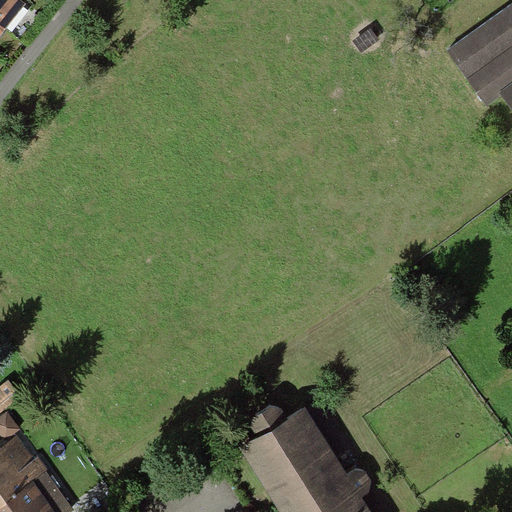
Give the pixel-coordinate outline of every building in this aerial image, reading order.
[(0,0),(0,29),(23,0),(0,0)] [(511,4),(453,48),(489,99),(504,88),(511,97),(511,4)] [(2,384),(0,385),(0,409),(1,411),(15,400),(2,384)] [(349,471),(306,403),(285,416),(280,408),(271,405),(250,417),(247,428),(251,436),(238,444),(279,511),(373,511),(363,494),(370,490),(372,479),(367,470),(355,467),(349,471)] [(7,410),(0,415),(0,430),(5,438),(20,427),(7,410)] [(0,511),(61,511),(35,475),(43,469),(16,432),(0,444),(0,511)]
